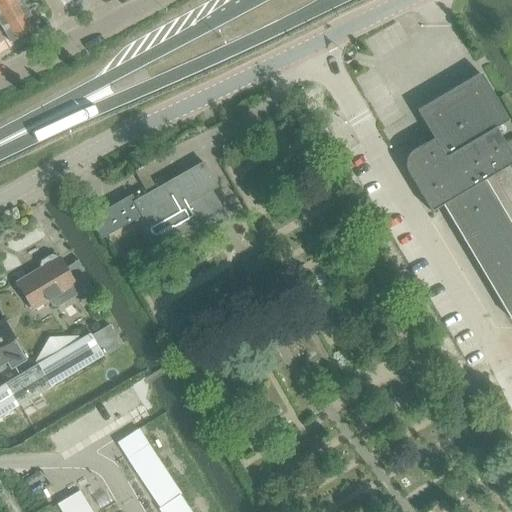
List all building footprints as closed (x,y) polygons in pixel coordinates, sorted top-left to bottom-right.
[(0,27),(27,12),(19,0),(11,0),(0,6),(0,27)] [(36,27),(27,12),(0,27),(0,39),(7,36),(10,42),(36,27)] [(433,139),(416,149),(410,153),(407,158),(405,164),(406,171),(409,176),(430,213),(442,206),(509,320),(511,317),(511,226),(485,180),(511,164),(511,139),(505,144),(495,129),(508,121),(483,78),(419,116),(433,139)] [(148,195),(133,204),(130,198),(106,212),(108,216),(92,226),(101,240),(133,221),(152,253),(212,219),(204,205),(213,199),(209,193),(216,189),(202,165),(155,191),(148,195)] [(41,269),(15,284),(32,312),(47,302),(51,309),(57,310),(75,299),(76,294),(72,288),(75,286),(59,258),(57,259),(56,257),(51,255),(41,261),(40,267),(41,269)] [(0,316),(0,336),(9,331),(0,316)] [(0,418),(102,359),(101,358),(120,346),(121,346),(118,341),(109,325),(89,337),(88,336),(78,342),(77,340),(49,341),(35,365),(36,367),(4,386),(0,388),(0,418)] [(9,331),(0,336),(0,367),(6,364),(10,371),(26,361),(9,331)] [(137,430),(117,443),(128,459),(148,446),(137,430)] [(148,446),(128,459),(138,476),(158,463),(148,446)] [(158,463),(138,476),(149,492),(169,479),(158,463)] [(169,479),(149,492),(160,508),(175,498),(178,496),(180,495),(169,479)] [(61,503),(58,504),(62,511),(90,511),(79,492),(61,503)] [(160,508),(158,510),(159,511),(175,511),(185,506),(178,496),(175,498),(160,508)]
